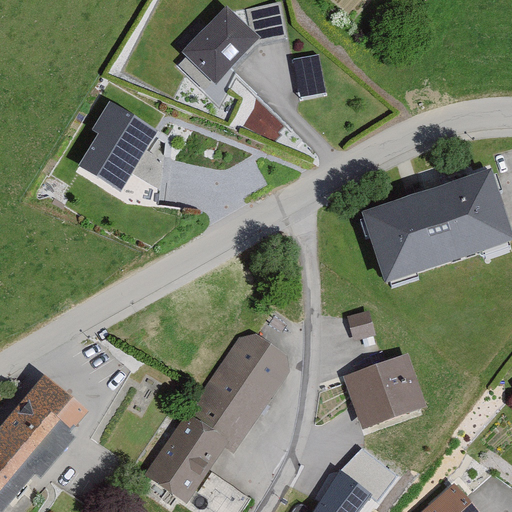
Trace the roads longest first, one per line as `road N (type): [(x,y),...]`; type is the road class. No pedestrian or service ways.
road 1 (residential): [(296,201),(0,373)]
road 2 (residential): [(296,201),(309,323),(294,443),(255,511)]
road 3 (residential): [(511,120),(421,132),(296,201)]
